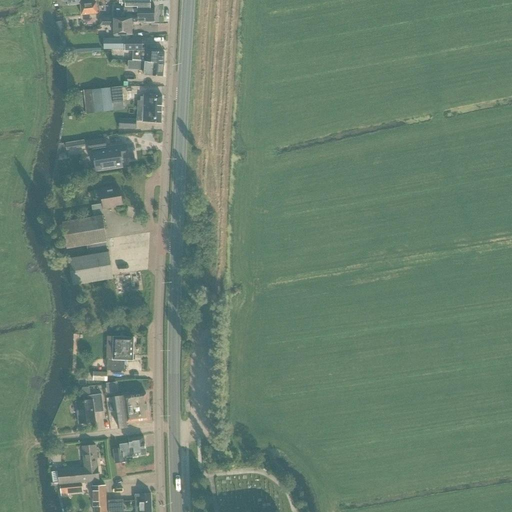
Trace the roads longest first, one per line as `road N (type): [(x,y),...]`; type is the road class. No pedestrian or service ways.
road 1 (unclassified): [(161,241),(158,427)]
road 2 (primary): [(174,427),(176,241)]
road 3 (unclassified): [(170,87),(161,241)]
road 4 (primary): [(176,241),(183,88)]
